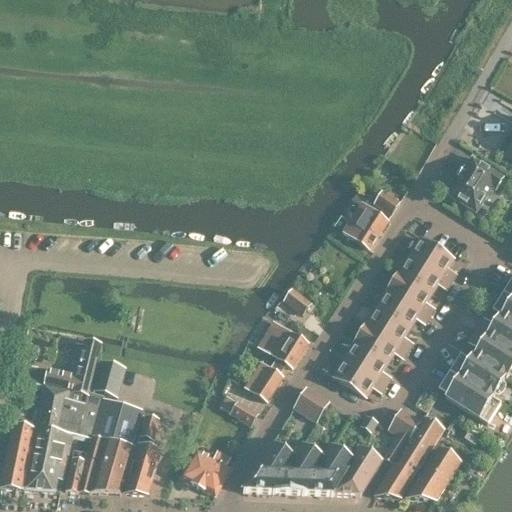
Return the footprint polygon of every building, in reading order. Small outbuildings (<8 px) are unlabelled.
[(463,171),(457,180),(459,181),(449,196),(448,197),(449,198),(475,214),(491,189),(495,192),(503,179),(473,160),(472,159),(471,160),(471,161),(464,171),(463,171)] [(399,205),(382,193),(373,206),(391,218),(399,205)] [(343,234),(369,251),(387,223),(371,212),(370,213),(362,208),(367,201),(356,194),(347,207),(357,213),(343,234)] [(454,261),(420,240),(408,257),(451,284),(456,276),(447,271),(454,261)] [(408,257),(398,274),(397,275),(431,296),(437,287),(446,292),(451,284),(408,257)] [(397,274),(386,291),(385,292),(386,293),(386,292),(429,319),(434,311),(426,305),(431,296),(397,275),(398,274),(397,274)] [(511,282),(510,281),(503,293),(511,298),(511,282)] [(283,304),(302,318),(311,306),(291,292),(283,304)] [(415,321),(424,327),(429,319),(386,292),(386,293),(376,309),(410,331),(415,321)] [(511,298),(503,293),(495,305),(504,311),(499,318),(498,317),(497,318),(511,327),(511,298)] [(407,353),(413,345),(404,340),(410,331),(376,309),(365,326),(407,353)] [(483,321),(476,333),(511,355),(511,327),(497,318),(492,326),(483,321)] [(260,365),(244,391),(266,404),(282,379),(278,377),(284,367),(291,371),(307,345),(292,336),(272,323),(256,349),(276,362),(270,371),(260,365)] [(402,362),(407,353),(365,326),(364,325),(353,344),(354,344),(388,365),(394,356),(402,362)] [(505,381),(511,370),(511,355),(476,333),(468,345),(477,351),(472,358),(472,359),(504,379),(504,380),(505,381)] [(386,388),(391,380),(382,374),(388,365),(354,344),(353,344),(343,361),(386,388)] [(27,380),(26,385),(43,389),(44,389),(69,394),(68,396),(67,403),(83,406),(83,407),(93,410),(95,404),(98,405),(100,398),(89,396),(99,352),(77,347),(72,370),(70,377),(47,372),(46,377),(28,374),(27,380)] [(456,360),(449,373),(492,400),(492,399),(504,380),(504,379),(472,359),(472,358),(471,357),(466,366),(456,360)] [(332,379),(366,400),(372,391),(381,396),(386,388),(343,361),(332,379)] [(116,400),(125,370),(100,363),(91,393),(116,400)] [(154,364),(148,384),(158,387),(164,367),(154,364)] [(501,404),(492,399),(492,400),(449,373),(441,385),(450,391),(445,399),(487,426),(501,404)] [(44,389),(23,492),(55,494),(57,481),(62,481),(68,446),(66,446),(68,436),(91,440),(98,405),(95,404),(93,410),(83,407),(83,406),(67,403),(68,396),(69,394),(44,389)] [(329,405),(306,390),(299,400),(322,415),(329,405)] [(322,415),(299,400),(293,411),(316,425),(322,415)] [(144,417),(138,439),(133,437),(141,413),(103,401),(85,463),(79,494),(85,494),(85,495),(144,499),(154,463),(147,461),(158,421),(144,417)] [(236,405),(229,415),(250,428),(257,417),(236,405)] [(420,424),(400,412),(388,432),(397,438),(382,461),(392,467),(420,424)] [(377,425),(366,419),(360,429),(370,435),(377,425)] [(21,491),(33,431),(23,429),(25,422),(16,420),(14,427),(13,427),(0,489),(21,491)] [(424,421),(402,455),(421,467),(442,433),(424,421)] [(242,494),(273,495),(294,461),(293,461),(272,448),(242,494)] [(273,495),(301,497),(323,463),(322,462),(301,449),(293,461),(294,461),(273,495)] [(301,497),(331,498),(352,464),(352,463),(330,450),(322,462),(323,463),(301,497)] [(331,498),(333,498),(333,497),(360,498),(381,465),(359,451),(352,463),(352,464),(331,498)] [(460,465),(437,451),(405,502),(435,504),(460,465)] [(230,461),(219,456),(212,453),(208,460),(196,455),(180,482),(215,498),(231,471),(225,468),(230,461)] [(72,460),(65,493),(78,494),(84,462),(86,455),(82,454),(80,462),(72,460)] [(402,455),(373,500),(399,502),(421,467),(402,455)]
